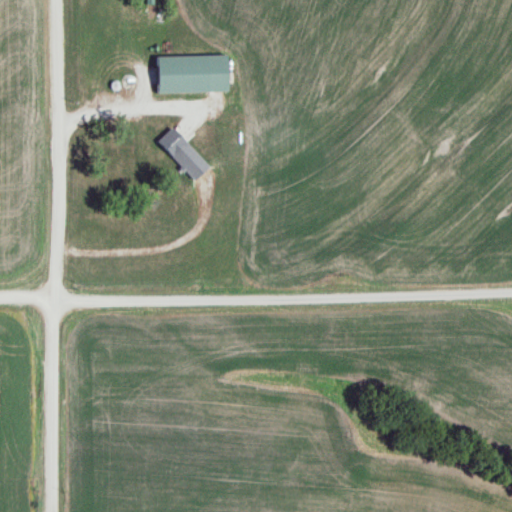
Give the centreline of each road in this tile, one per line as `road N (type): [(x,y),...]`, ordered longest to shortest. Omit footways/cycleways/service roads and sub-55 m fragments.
road 1 (residential): [(53,511),(63,169),(57,0)]
road 2 (residential): [(0,294),(511,286)]
